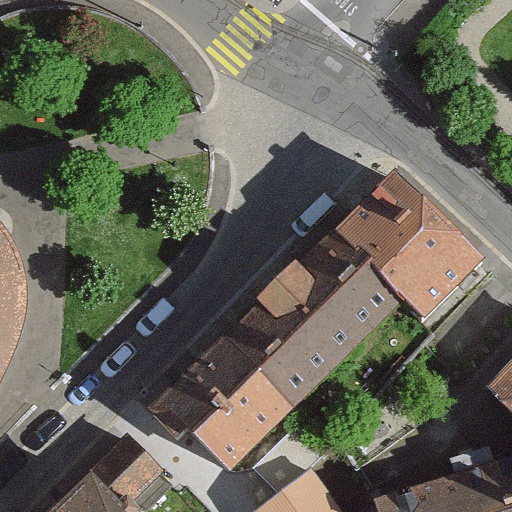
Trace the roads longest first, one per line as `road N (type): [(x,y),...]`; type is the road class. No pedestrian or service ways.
road 1 (unclassified): [(301,75),(278,218),(4,511)]
road 2 (unclassified): [(511,233),(420,149),(301,75)]
road 3 (unclassified): [(301,75),(180,0)]
